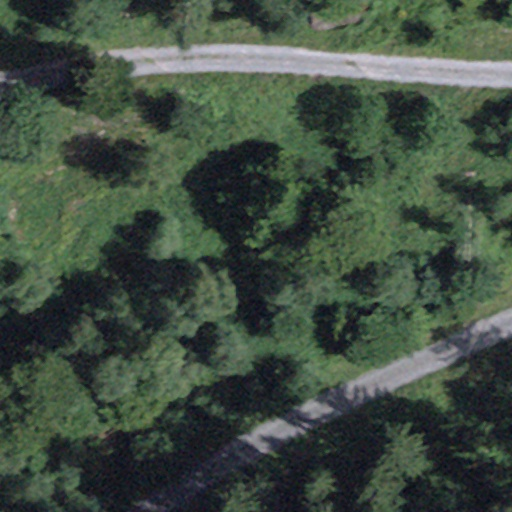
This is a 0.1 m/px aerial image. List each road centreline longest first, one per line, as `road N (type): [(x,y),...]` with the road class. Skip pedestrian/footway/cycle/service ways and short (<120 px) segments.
road 1 (track): [(511,73),(190,60),(0,89)]
road 2 (track): [(156,511),(218,467),(511,326)]
